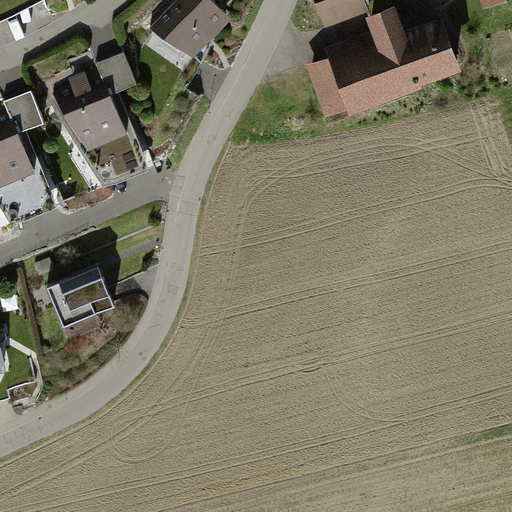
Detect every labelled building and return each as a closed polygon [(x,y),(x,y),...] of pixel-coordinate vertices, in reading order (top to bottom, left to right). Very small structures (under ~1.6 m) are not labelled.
[(232,15),(215,0),(175,0),(150,26),(193,55),(232,15)] [(365,0),(316,0),(325,24),(369,9),(365,0)] [(328,53),(306,61),(326,113),(350,104),(352,110),(465,67),(444,12),(406,26),(397,1),(366,12),(371,27),(325,44),(328,53)] [(71,84),(53,91),(89,147),(127,130),(110,91),(136,80),(124,50),(96,62),(101,72),(88,77),(86,70),(69,77),(71,84)] [(0,183),(35,168),(18,129),(44,118),(31,88),(4,100),(8,110),(0,113),(0,183)] [(98,262),(47,283),(64,324),(115,302),(98,262)]
